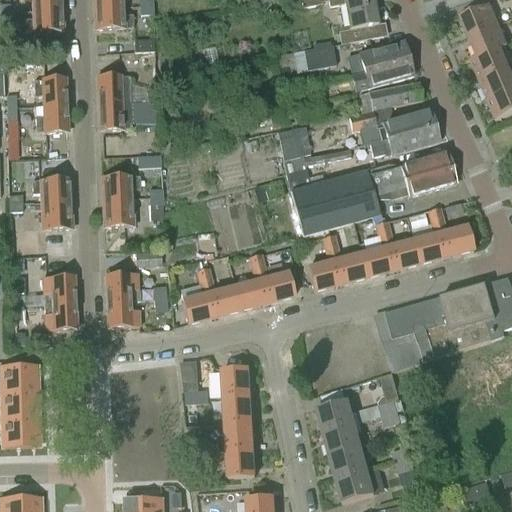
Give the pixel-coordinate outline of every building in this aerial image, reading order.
[(32,11),(60,10),(59,0),(26,0),(27,1),(32,1),(32,11)] [(93,0),(94,9),(122,7),(121,0),(93,0)] [(291,2),(291,0),(257,0),(260,9),(291,2)] [(299,0),(300,2),(298,2),(300,11),(321,8),(321,6),(327,5),(328,11),(344,8),(348,33),(377,28),(371,0),(299,0)] [(138,11),(152,10),(152,1),(138,2),(138,11)] [(0,16),(13,16),(13,7),(0,7),(0,16)] [(122,19),(122,7),(94,9),(95,33),(132,31),(131,18),(122,19)] [(468,41),(497,28),(488,8),(459,20),(468,41)] [(60,10),(32,11),(33,23),(23,23),(24,37),(61,35),(60,10)] [(153,19),(152,10),(138,11),(139,20),(153,19)] [(0,24),(14,24),(13,16),(0,16),(0,24)] [(506,48),(497,28),(468,41),(476,60),(476,61),(499,51),(506,48)] [(133,56),(154,55),(154,42),(133,45),(133,56)] [(362,75),(407,63),(402,46),(357,58),(362,75)] [(293,62),(296,77),(335,69),(331,49),(292,56),(293,62)] [(476,61),(476,60),(469,63),(478,83),(507,71),(499,51),(476,61)] [(407,63),(362,75),(363,77),(355,79),(359,93),(367,91),(367,92),(412,80),(407,63)] [(173,77),(172,66),(160,68),(161,78),(173,77)] [(511,92),(511,81),(507,71),(478,83),(486,103),(511,92)] [(98,108),(129,106),(128,80),(119,81),(119,80),(97,81),(98,108)] [(157,83),(159,101),(173,99),(170,81),(157,83)] [(34,110),(65,109),(64,83),(42,83),(42,84),(33,85),(33,100),(34,110)] [(361,117),(371,114),(420,104),(417,86),(357,99),(361,117)] [(155,92),(145,93),(146,106),(154,106),(155,105),(155,92)] [(511,92),(486,103),(495,124),(511,116),(511,92)] [(280,113),(294,110),(292,95),(277,97),(280,113)] [(6,111),(15,112),(15,100),(5,99),(6,111)] [(322,121),(318,104),(284,113),(285,114),(268,118),(271,132),(289,129),(287,121),(298,118),(300,126),(322,121)] [(129,106),(98,108),(99,134),(121,133),(121,132),(130,132),(129,106)] [(155,116),(154,106),(146,106),(146,116),(155,116)] [(66,136),(65,109),(34,110),(34,120),(35,136),(44,136),(44,137),(66,136)] [(16,124),(15,112),(6,111),(6,124),(16,124)] [(371,114),(361,117),(348,120),(351,136),(364,133),(368,148),(434,130),(429,114),(374,129),(371,114)] [(266,126),(264,117),(228,126),(230,134),(266,126)] [(438,146),(434,130),(368,148),(372,162),(383,158),(384,161),(390,159),(391,159),(438,146)] [(282,164),(298,160),(295,140),(278,143),(282,164)] [(15,154),(23,162),(29,156),(21,148),(15,154)] [(298,160),(282,164),(289,194),(310,188),(304,170),(350,161),(348,153),(303,162),(302,159),(298,160)] [(403,185),(450,172),(445,156),(399,170),(403,185)] [(137,160),(137,163),(137,172),(159,171),(159,159),(137,160)] [(454,187),(450,172),(403,185),(408,200),(454,187)] [(366,173),(310,188),(289,194),(302,240),(379,220),(366,173)] [(102,206),(131,205),(130,193),(139,193),(138,180),(101,182),(102,206)] [(40,209),(69,208),(68,184),(31,185),(31,198),(40,197),(40,209)] [(148,201),(162,201),(162,193),(148,193),(148,201)] [(9,216),(21,215),(21,199),(8,200),(9,216)] [(163,209),(162,201),(148,201),(149,210),(163,209)] [(131,205),(102,206),(103,231),(132,230),(131,205)] [(459,207),(443,211),(446,222),(463,217),(459,207)] [(69,208),(40,209),(41,220),(37,221),(37,226),(41,226),(42,234),(70,233),(69,208)] [(438,212),(427,215),(430,227),(441,224),(438,212)] [(441,224),(430,227),(433,239),(439,238),(444,237),(441,224)] [(389,238),(385,225),(374,228),(378,241),(389,238)] [(444,237),(439,238),(445,260),(472,253),(466,231),(444,237)] [(392,250),(389,238),(378,241),(381,253),(386,252),(392,250)] [(433,239),(413,245),(419,267),(445,260),(439,238),(433,239)] [(324,255),(336,252),(332,239),(321,242),(324,255)] [(392,250),(386,252),(392,274),(419,267),(413,245),(392,250)] [(339,264),(336,252),(324,255),(328,267),(333,265),(339,264)] [(386,252),(381,253),(360,259),(366,281),(392,274),(386,252)] [(160,255),(134,256),(135,271),(161,270),(160,255)] [(262,271),(259,258),(248,261),(251,273),(262,271)] [(360,259),(339,264),(333,265),(339,288),(366,281),(360,259)] [(205,264),(194,267),(196,275),(207,272),(205,264)] [(328,267),(306,272),(312,295),(339,288),(333,265),(328,267)] [(265,283),(262,271),(251,273),(254,286),(260,284),(265,283)] [(207,272),(196,275),(199,287),(210,284),(207,272)] [(106,305),(128,304),(128,294),(136,294),(136,277),(105,278),(106,305)] [(265,283),(260,284),(266,307),(293,300),(287,277),(265,283)] [(52,308),(73,307),(72,280),(42,281),(43,309),(52,308)] [(511,292),(508,282),(385,317),(392,343),(381,346),(391,376),(504,340),(502,334),(511,331),(511,292)] [(213,297),(210,284),(199,287),(202,300),(207,298),(213,297)] [(254,286),(234,291),(240,314),(266,307),(260,284),(254,286)] [(152,304),(166,302),(164,290),(151,291),(152,304)] [(213,297),(207,298),(213,321),(240,314),(234,291),(213,297)] [(13,310),(23,309),(23,296),(13,297),(13,310)] [(202,300),(180,305),(186,328),(213,321),(207,298),(202,300)] [(167,315),(166,302),(152,304),(154,316),(167,315)] [(128,304),(106,305),(107,332),(138,331),(137,314),(129,315),(128,304)] [(52,308),(52,318),(43,318),(44,335),(57,335),(68,334),(74,334),(73,307),(52,308)] [(23,309),(13,310),(14,323),(24,323),(23,309)] [(36,370),(0,371),(0,398),(37,397),(36,370)] [(223,401),(249,399),(247,372),(221,374),(223,401)] [(385,406),(393,404),(398,403),(390,378),(378,382),(385,406)] [(196,401),(208,400),(207,393),(198,394),(197,386),(184,387),(185,401),(196,401)] [(37,397),(0,398),(0,401),(1,424),(38,423),(37,397)] [(249,399),(223,401),(224,427),(251,426),(249,399)] [(185,410),(197,409),(196,401),(185,401),(185,410)] [(322,436),(354,427),(347,403),(315,412),(322,436)] [(385,406),(377,409),(380,420),(397,415),(393,404),(385,406)] [(400,427),(397,415),(380,420),(384,431),(400,427)] [(38,423),(1,424),(1,452),(38,450),(38,423)] [(252,452),(251,426),(224,427),(226,454),(252,452)] [(360,451),(354,427),(322,436),(328,460),(360,451)] [(210,448),(199,449),(199,462),(210,462),(210,448)] [(199,462),(199,449),(188,450),(188,463),(199,462)] [(367,474),(360,451),(328,460),(335,483),(367,474)] [(394,467),(411,462),(407,451),(391,456),(394,467)] [(254,479),(252,452),(226,454),(228,481),(254,479)] [(411,462),(394,467),(398,478),(414,473),(411,462)] [(335,483),(341,507),(374,498),(367,474),(335,483)] [(491,498),(486,484),(475,488),(479,502),(491,498)] [(246,511),(273,511),(272,501),(246,502),(246,511)] [(39,511),(39,503),(0,503),(0,511),(39,511)] [(162,511),(162,503),(125,504),(125,511),(162,511)]
